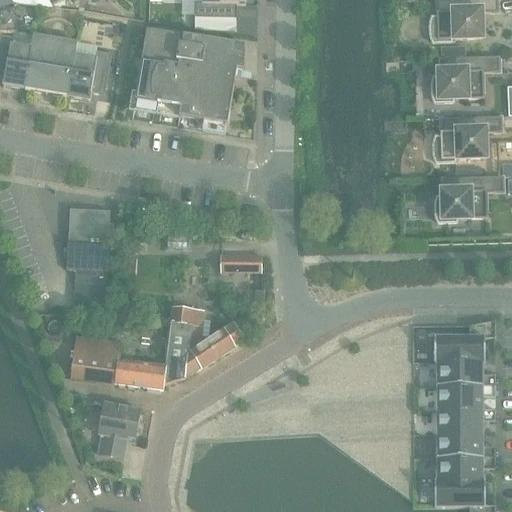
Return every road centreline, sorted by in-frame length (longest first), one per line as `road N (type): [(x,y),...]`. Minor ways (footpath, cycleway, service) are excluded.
road 1 (residential): [(281,188),(0,141)]
road 2 (residential): [(160,511),(157,474),(177,414),(309,332)]
road 3 (residential): [(309,332),(382,300),(511,296)]
road 4 (residential): [(281,188),(285,0)]
road 5 (residential): [(309,332),(292,286),(281,188)]
